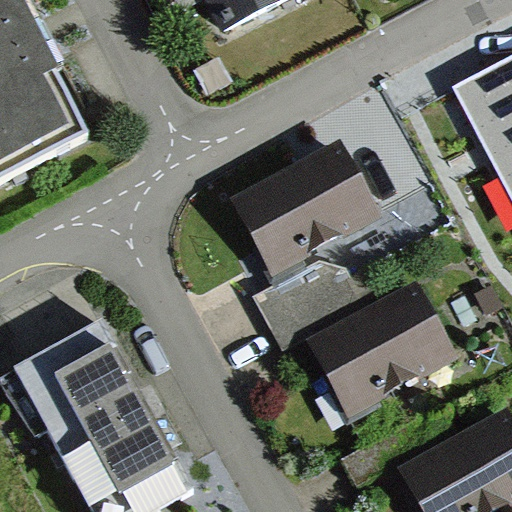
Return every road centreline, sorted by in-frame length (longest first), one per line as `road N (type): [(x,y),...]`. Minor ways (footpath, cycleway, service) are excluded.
road 1 (residential): [(110,200),(281,511)]
road 2 (residential): [(480,0),(190,153)]
road 3 (residential): [(190,153),(110,0)]
road 4 (residential): [(110,200),(0,256)]
